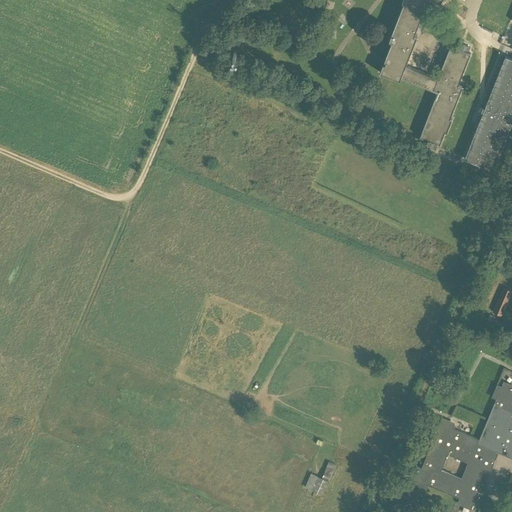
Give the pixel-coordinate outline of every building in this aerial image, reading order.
[(439,79),(407,66),(418,36),(414,35),(428,0),(438,0),(441,1),(441,0),(401,0),(401,1),(403,2),(389,40),(392,41),(379,72),(399,80),(401,77),(437,92),(420,137),(428,140),(426,144),(435,148),(437,144),(439,145),(444,132),(447,133),(452,120),(450,119),(462,87),(459,86),(471,54),(468,53),(471,47),(461,44),(459,49),(452,46),(439,79)] [(377,50),(346,38),(331,77),(362,90),(377,50)] [(511,109),(511,63),(499,59),(458,161),(487,172),(511,109)] [(422,111),(370,90),(357,126),(409,148),(422,111)] [(511,290),(503,287),(492,312),(502,316),(511,292),(511,290)] [(503,387),(497,385),(493,395),(497,397),(479,439),(452,428),(454,424),(448,421),(444,420),(442,424),(436,421),(432,431),(436,433),(422,468),(417,467),(413,477),(418,478),(415,484),(425,488),(426,484),(461,499),(460,503),(470,508),(472,504),(477,506),(482,496),(478,494),(496,451),(511,458),(511,386),(505,383),(503,387)] [(328,481),(311,473),(304,488),(322,496),(328,481)]
